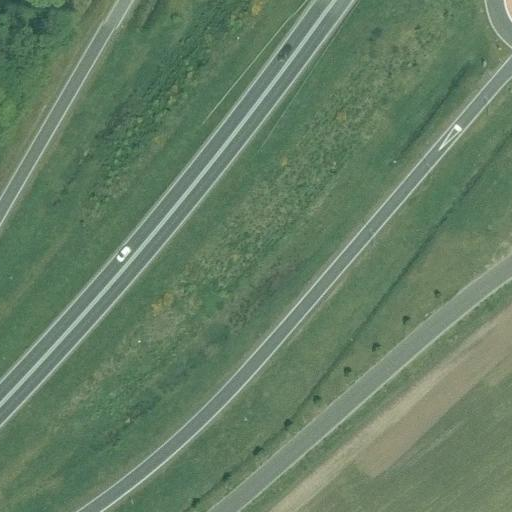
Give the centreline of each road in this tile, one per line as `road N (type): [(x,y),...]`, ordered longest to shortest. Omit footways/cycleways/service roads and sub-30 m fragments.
road 1 (trunk): [(92,511),(205,419),(511,68)]
road 2 (trunk): [(0,406),(159,228),(334,0)]
road 3 (tertiary): [(511,266),(222,511)]
road 4 (trunk): [(123,0),(0,213)]
